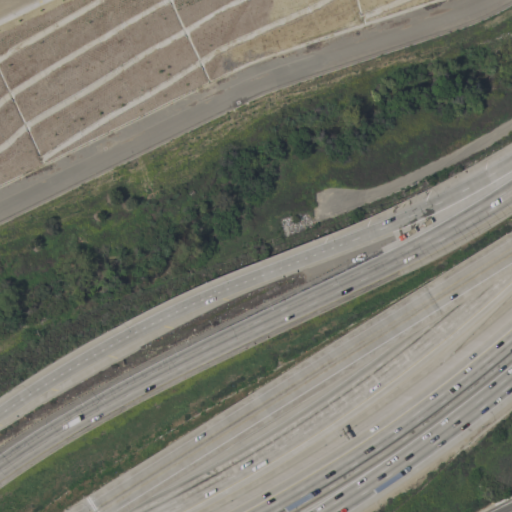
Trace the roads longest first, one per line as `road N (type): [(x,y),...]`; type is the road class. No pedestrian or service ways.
road 1 (motorway): [(511,190),(440,235),(133,384),(0,468)]
road 2 (motorway): [(511,161),(407,217),(128,332),(0,412)]
road 3 (motorway): [(511,242),(86,511)]
road 4 (motorway): [(112,511),(511,261)]
road 5 (motorway): [(511,262),(320,411),(169,511)]
road 6 (motorway): [(278,511),(412,428),(511,349)]
road 7 (motorway): [(328,511),(402,464),(511,366)]
road 8 (track): [(511,122),(391,186),(339,197)]
